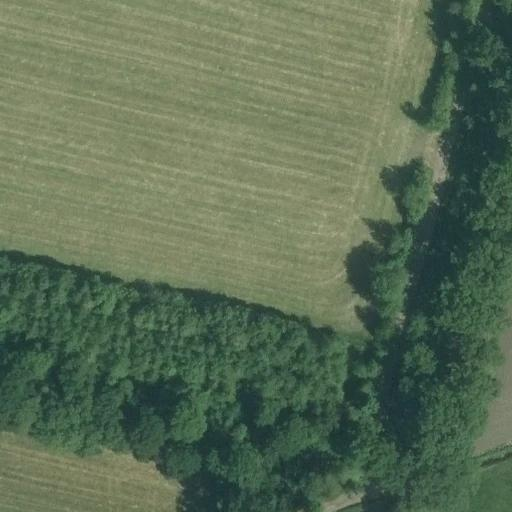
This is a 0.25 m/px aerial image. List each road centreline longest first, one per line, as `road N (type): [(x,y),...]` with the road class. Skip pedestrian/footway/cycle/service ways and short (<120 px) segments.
road 1 (track): [(386,484),(376,456),(377,411),(485,0)]
road 2 (track): [(319,511),(414,473),(430,511)]
